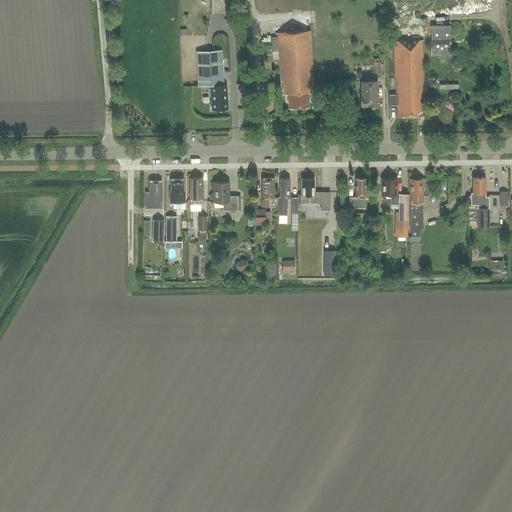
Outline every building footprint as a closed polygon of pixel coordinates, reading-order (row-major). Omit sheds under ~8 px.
[(451,55),(450,25),(431,25),(431,55),(451,55)] [(310,30),(277,32),(278,37),(271,37),(272,51),(279,51),(281,81),(283,81),(284,94),(288,94),(289,108),(309,106),(308,93),(314,92),(310,30)] [(417,112),(425,112),(424,40),(394,41),(395,95),(390,95),(390,105),(397,105),(397,116),(417,116),(417,112)] [(212,110),(228,109),(226,84),(224,85),(222,50),(196,52),(198,86),(210,85),(212,110)] [(381,73),(380,62),(372,62),(373,73),(381,73)] [(368,106),(378,106),(377,81),(361,81),(361,106),(368,105),(368,106)] [(473,177),(473,193),(471,193),(471,205),(477,205),(477,208),(478,228),(488,227),(487,208),(489,208),(489,196),(486,196),(485,176),(473,177)] [(417,179),(410,179),(411,196),(408,196),(408,210),(412,210),(412,212),(410,212),(410,229),(411,229),(411,237),(420,236),(420,229),(423,229),(422,177),(417,177),(417,179)] [(184,190),(184,178),(171,178),(171,190),(170,190),(169,202),(185,203),(185,190),(184,190)] [(203,199),(203,178),(190,178),(190,199),(190,204),(203,204),(203,199)] [(268,199),(274,199),(274,178),(262,178),(262,199),(263,199),(263,207),(269,207),(268,199)] [(287,196),(290,196),(290,178),(280,178),(280,197),(278,197),(278,215),(287,215),(287,196)] [(366,178),(356,178),(356,197),(349,197),(349,208),(356,208),(365,207),(365,197),(368,197),(367,188),(366,188),(366,178)] [(383,205),(391,205),(399,204),(399,212),(395,212),(396,237),(407,237),(407,221),(408,221),(407,194),(399,194),(397,194),(397,188),(396,187),(396,178),(382,178),(383,189),(381,189),(382,195),(383,195),(383,205)] [(302,195),(298,195),(298,198),(298,213),(303,214),(303,203),(321,203),(321,210),(330,210),(330,192),(314,192),(314,179),(302,179),(302,195)] [(162,208),(162,180),(149,181),(149,192),(145,192),(145,201),(145,208),(162,208)] [(229,182),(214,182),(214,197),(214,202),(223,202),(223,210),(238,210),(238,196),(229,196),(229,182)] [(266,224),(266,209),(255,209),(255,224),(266,224)] [(357,227),(365,227),(364,212),(356,213),(356,214),(352,215),(352,219),(353,219),(354,226),(357,225),(357,227)] [(177,216),(166,216),(166,241),(176,242),(177,216)] [(207,216),(199,216),(199,235),(198,235),(198,243),(206,244),(206,235),(207,235),(207,216)] [(164,220),(153,219),(152,241),(164,242),(164,220)] [(283,271),(295,271),(295,261),(283,261),(283,271)] [(495,270),(503,270),(503,261),(495,261),(495,270)]
